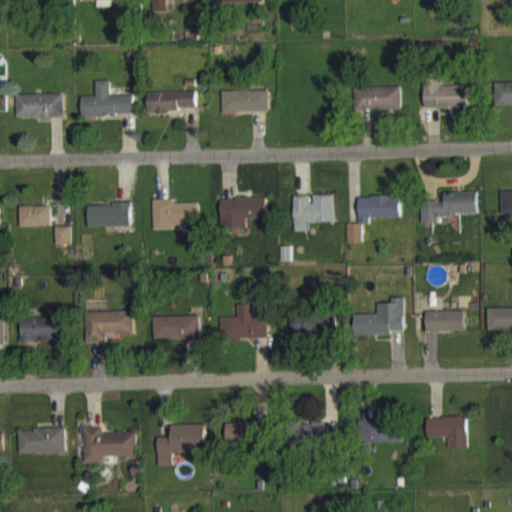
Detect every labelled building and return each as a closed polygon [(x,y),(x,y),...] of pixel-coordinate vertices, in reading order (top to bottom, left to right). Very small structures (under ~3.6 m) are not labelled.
[(18,0),(18,10),(55,9),(54,0),(18,0)] [(84,0),(85,10),(99,10),(99,18),(113,17),(112,10),(142,8),(141,0),(84,0)] [(204,0),(153,0),(153,21),(168,21),(168,9),(205,8),(204,0)] [(264,12),(264,0),(223,0),(223,13),(264,12)] [(83,106),(83,126),(136,125),(135,105),(111,105),(111,91),(97,91),(97,106),(83,106)] [(469,95),(443,96),(443,91),(425,92),(426,119),(469,118),(469,95)] [(511,92),(496,93),(496,116),(511,115),(511,92)] [(403,119),(402,96),(356,98),(357,121),(403,119)] [(270,100),(223,101),(224,123),(271,122),(270,100)] [(149,102),(149,121),(197,121),(197,102),(149,102)] [(19,129),(64,128),(64,104),(18,105),(19,129)] [(511,201),(503,201),(503,224),(511,224),(511,201)] [(479,225),(479,202),(446,203),(446,212),(423,212),(424,234),(439,234),(439,226),(479,225)] [(296,241),(309,241),(309,233),(336,232),(335,205),(313,205),(313,207),(295,208),(296,241)] [(349,253),(364,252),(363,234),(371,234),(371,228),(401,228),(401,206),(360,207),(360,234),(349,234),(349,253)] [(222,209),(223,239),(248,238),(247,229),(268,228),(267,208),(222,209)] [(175,239),(175,235),(201,234),(201,213),(175,214),(174,210),(154,210),(155,240),(175,239)] [(132,237),(132,214),(89,214),(90,237),(132,237)] [(22,237),(53,237),(52,216),(22,217),(22,237)] [(72,236),(56,237),(57,255),(72,255),(72,236)] [(282,273),(292,272),(291,256),(281,257),(282,273)] [(405,341),(405,308),(392,308),(392,314),(379,314),(379,324),(356,324),(357,345),(393,345),(393,341),(405,341)] [(222,328),(223,349),(269,347),(269,326),(255,327),(254,314),(239,315),(239,327),(222,328)] [(511,317),(489,318),(490,341),(511,340),(511,317)] [(135,344),(135,321),(87,322),(88,352),(109,351),(109,345),(135,344)] [(466,322),(427,322),(427,341),(466,341),(466,322)] [(22,328),(22,352),(68,351),(67,326),(22,328)] [(155,350),(203,349),(202,326),(154,327),(155,350)] [(336,344),(335,327),(298,328),(298,345),(336,344)] [(429,428),(429,447),(450,447),(450,458),(470,458),(469,427),(429,428)] [(360,431),(360,453),(404,453),(404,430),(360,431)] [(326,431),(298,432),(298,457),(326,456),(326,431)] [(267,432),(225,433),(226,454),(267,453),(267,432)] [(159,448),(160,476),(174,476),(174,463),(207,463),(206,434),(172,435),(172,447),(159,448)] [(105,466),(137,466),(137,443),(104,443),(104,437),(85,438),(86,473),(105,472),(105,466)] [(20,440),(20,464),(68,463),(67,438),(20,440)]
